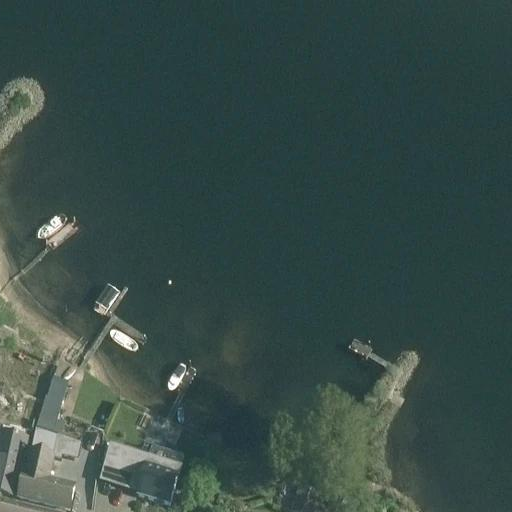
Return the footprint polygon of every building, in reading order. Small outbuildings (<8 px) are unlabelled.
[(35,432),(37,433),(58,440),(53,458),(63,461),(64,456),(79,460),(84,444),(58,436),(62,424),(57,422),(69,385),(53,379),(47,398),(46,398),(35,432)] [(23,419),(21,429),(25,430),(24,434),(31,435),(34,421),(23,419)] [(53,458),(58,440),(37,433),(27,476),(24,476),(19,498),(69,510),(75,488),(48,481),(53,458)] [(0,437),(0,493),(15,497),(27,444),(0,437)] [(109,449),(98,483),(139,495),(138,498),(170,507),(175,488),(181,471),(109,449)] [(291,511),(317,511),(323,499),(300,489),(291,511)]
